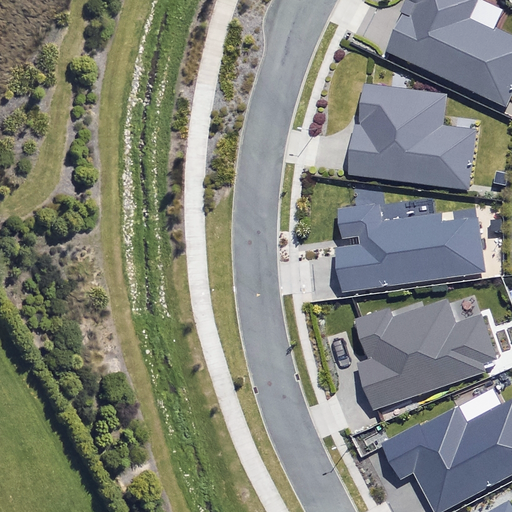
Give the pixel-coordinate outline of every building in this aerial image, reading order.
[(486,0),(409,0),(385,53),(505,107),(511,92),(511,34),(496,28),(505,8),(486,0)] [(452,98),(371,87),(358,176),(472,192),(481,133),(447,129),(452,98)] [(387,226),(384,207),(347,212),(350,238),(365,236),(367,248),(344,251),(350,292),(489,273),(482,221),(449,226),(448,218),(387,226)] [(459,333),(451,309),(398,327),(395,316),(362,327),(375,366),(363,370),(378,414),(500,373),(484,325),(459,333)] [(453,511),(511,481),(511,411),(472,432),(463,415),(390,453),(406,483),(418,477),(435,511),(453,511)] [(511,511),(511,507),(508,500),(485,511),(511,511)]
